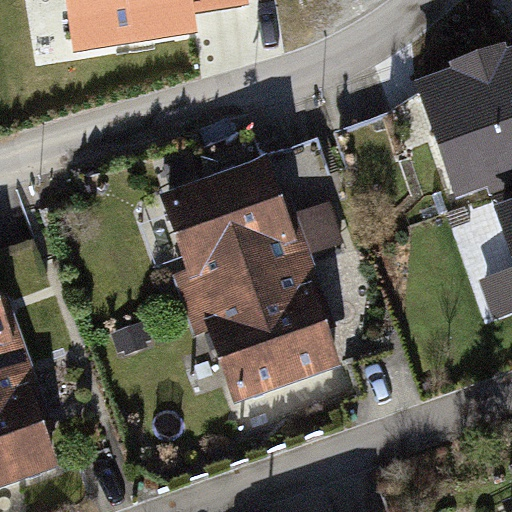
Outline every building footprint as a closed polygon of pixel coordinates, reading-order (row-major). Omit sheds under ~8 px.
[(69,0),(77,46),(192,30),(190,14),(249,6),(248,0),(69,0)] [(511,55),(408,94),(453,214),(511,192),(511,55)] [(389,118),(336,136),(351,181),(404,163),(389,118)] [(282,157),(144,201),(209,405),(347,361),(282,157)] [(511,210),(493,217),(511,269),(511,210)] [(0,279),(0,503),(65,483),(0,279)]
